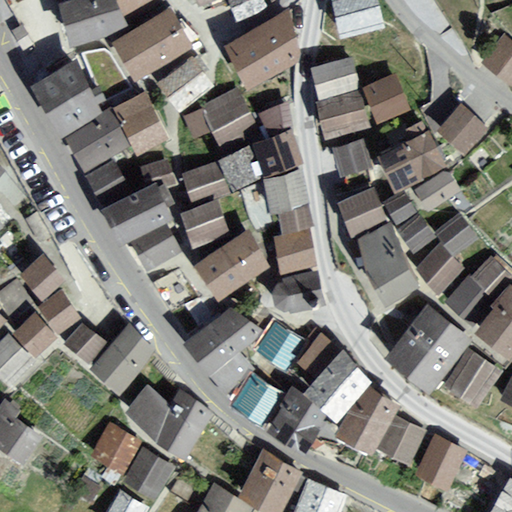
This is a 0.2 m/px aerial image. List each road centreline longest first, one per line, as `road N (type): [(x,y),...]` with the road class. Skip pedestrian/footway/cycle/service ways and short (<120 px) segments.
road 1 (tertiary): [(16,81),(215,396),(291,450),(419,511)]
road 2 (residential): [(511,460),(389,379),(341,306),(306,115),(316,0)]
road 3 (residential): [(393,0),(511,102)]
road 4 (residential): [(288,0),(226,38),(188,19),(175,0)]
